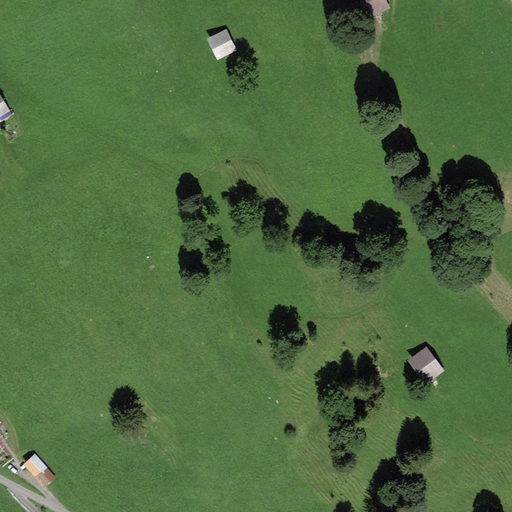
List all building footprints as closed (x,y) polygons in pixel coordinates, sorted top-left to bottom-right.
[(383,0),(365,0),(371,12),(386,6),(383,0)] [(227,33),(213,40),(220,54),(234,48),(227,33)] [(0,94),(0,120),(12,114),(0,94)] [(425,350),(411,359),(425,379),(438,370),(425,350)] [(36,454),(23,464),(42,487),(55,477),(36,454)]
